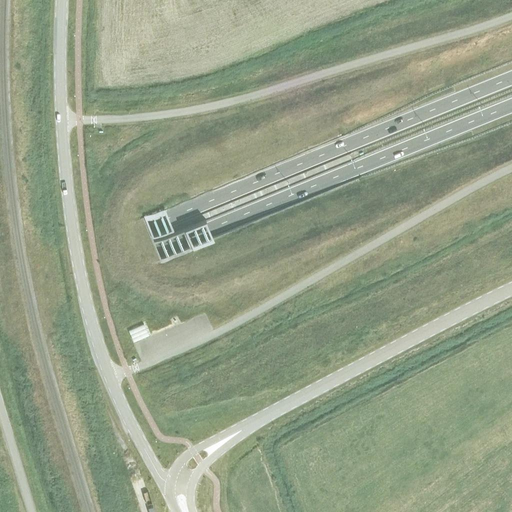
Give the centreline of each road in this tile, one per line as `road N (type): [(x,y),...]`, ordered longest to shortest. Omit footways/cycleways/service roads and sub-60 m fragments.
road 1 (trunk): [(0,316),(511,105)]
road 2 (trunk): [(511,77),(0,282)]
road 3 (unclassified): [(182,485),(163,480),(133,429),(78,274),(60,120),(61,0)]
road 4 (tertiary): [(222,439),(511,285)]
